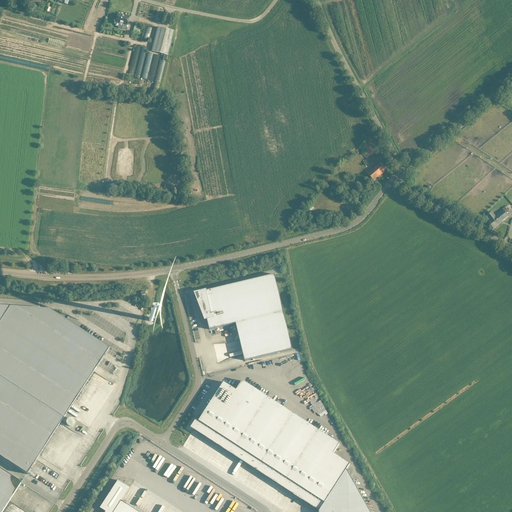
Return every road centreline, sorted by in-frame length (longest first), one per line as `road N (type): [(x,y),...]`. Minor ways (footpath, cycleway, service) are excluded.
road 1 (tertiary): [(173,268),(343,228),(396,176)]
road 2 (unknown): [(378,511),(338,435),(277,387),(248,374),(198,383)]
road 3 (unclassified): [(403,169),(316,0)]
road 4 (unclassified): [(161,442),(198,383),(173,268)]
road 5 (tertiary): [(173,268),(84,277),(0,271)]
road 6 (unclassified): [(161,442),(119,423),(60,511)]
road 7 (unclassified): [(275,0),(254,21),(144,0)]
road 8 (tertiary): [(403,169),(511,78)]
road 9 (tertiary): [(511,251),(396,176)]
road 10 (unclassified): [(263,511),(161,442)]
